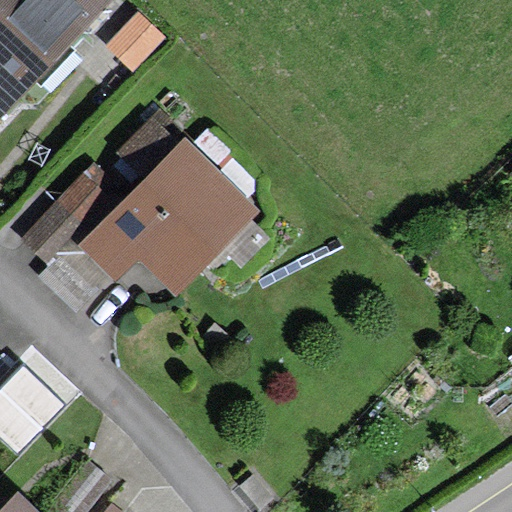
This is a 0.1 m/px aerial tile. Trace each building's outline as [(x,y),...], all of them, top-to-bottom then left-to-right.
[(0,0),(0,120),(113,0),(0,0)] [(140,68),(171,35),(143,9),(112,41),(140,68)] [(182,132),(162,111),(123,149),(127,153),(116,163),(133,180),(182,132)] [(240,207),(186,155),(92,251),(109,269),(138,243),(173,278),(240,207)] [(108,199),(84,176),(24,238),(49,261),(108,199)] [(96,289),(60,253),(39,274),(76,310),(96,289)] [(86,511),(112,480),(87,461),(47,511),(48,511),(86,511)] [(40,511),(18,490),(0,508),(0,511),(40,511)]
